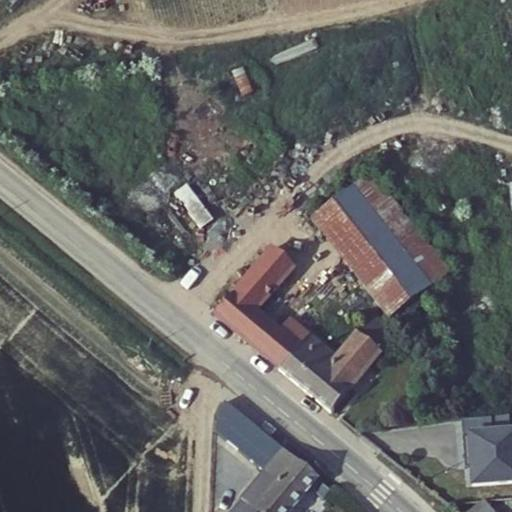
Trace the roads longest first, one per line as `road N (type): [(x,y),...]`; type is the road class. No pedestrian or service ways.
road 1 (tertiary): [(0,179),(399,511)]
road 2 (track): [(200,511),(202,347)]
